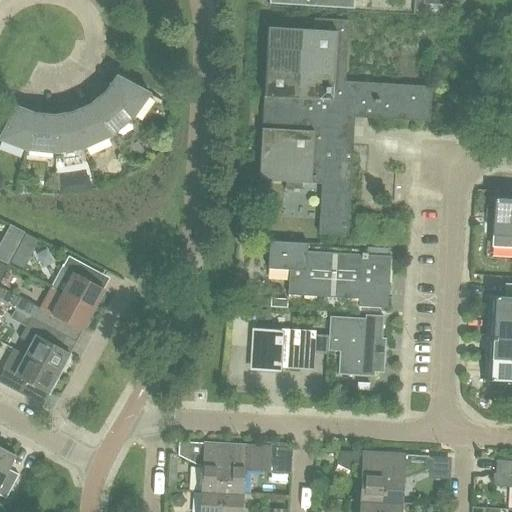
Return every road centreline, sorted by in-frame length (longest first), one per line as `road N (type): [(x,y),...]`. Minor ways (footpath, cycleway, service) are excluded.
road 1 (residential): [(511,160),(472,158),(453,178),(443,436)]
road 2 (residential): [(307,428),(162,420)]
road 3 (residential): [(71,0),(84,7),(97,41),(90,63),(66,80),(27,80)]
road 4 (residential): [(443,436),(307,428)]
